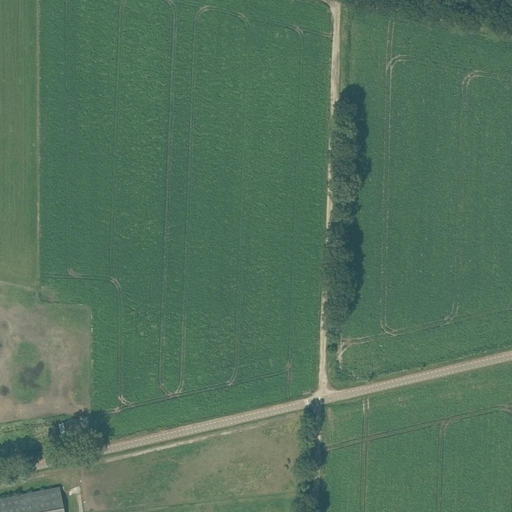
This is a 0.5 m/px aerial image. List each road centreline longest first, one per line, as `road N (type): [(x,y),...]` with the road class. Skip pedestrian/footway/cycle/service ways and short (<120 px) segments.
road 1 (unclassified): [(0,473),(511,355)]
road 2 (track): [(333,0),(317,400)]
road 3 (track): [(334,0),(511,35)]
